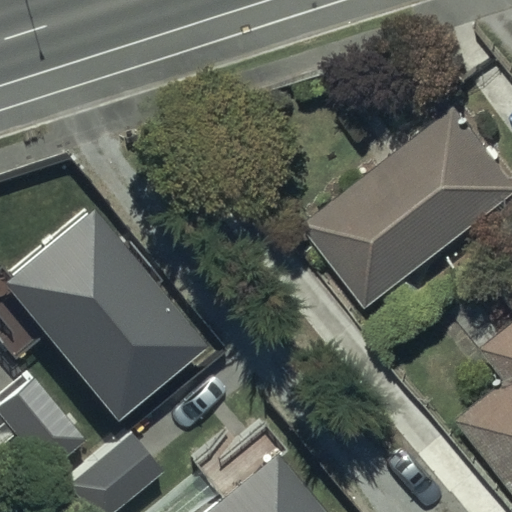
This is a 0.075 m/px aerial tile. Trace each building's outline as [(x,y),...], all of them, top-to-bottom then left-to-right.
[(356,300),(373,288),(386,305),(409,287),(396,270),(511,182),(446,95),(290,213),(356,300)] [(0,249),(0,275),(104,400),(197,322),(80,183),(0,249)] [(445,409),(511,499),(511,260),(487,279),(510,310),(472,338),(497,372),(445,409)] [(28,362),(0,384),(0,404),(43,458),(81,428),(28,362)] [(62,469),(97,509),(159,457),(124,417),(62,469)] [(174,511),(333,511),(266,434),(174,511)]
